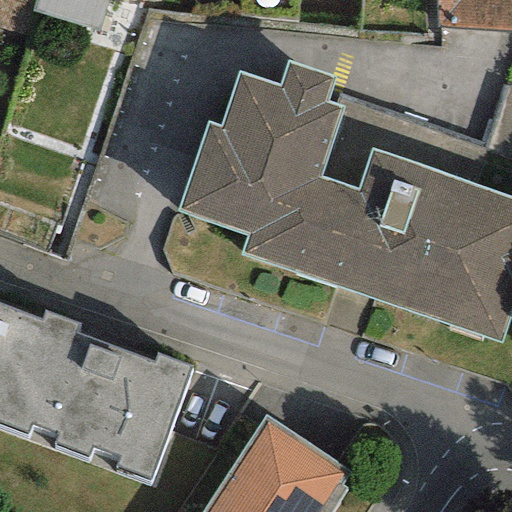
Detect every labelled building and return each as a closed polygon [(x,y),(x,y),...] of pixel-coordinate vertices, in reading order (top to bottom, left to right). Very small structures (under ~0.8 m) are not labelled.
[(32,0),(29,10),(98,33),(107,0),(32,0)] [(511,0),(434,0),(436,29),(511,31),(511,0)] [(331,77),(286,62),(278,87),(236,73),(217,128),(205,124),(175,212),(245,235),(238,256),(499,343),(511,305),(511,200),(369,152),(356,191),(317,178),(341,108),(323,102),(331,77)] [(511,81),(508,80),(489,133),(511,141),(511,81)] [(39,320),(0,305),(0,427),(148,484),(193,367),(156,353),(152,364),(74,335),(79,324),(43,310),(39,320)] [(330,511),(345,490),(338,485),(347,471),(264,417),(201,511),(330,511)]
